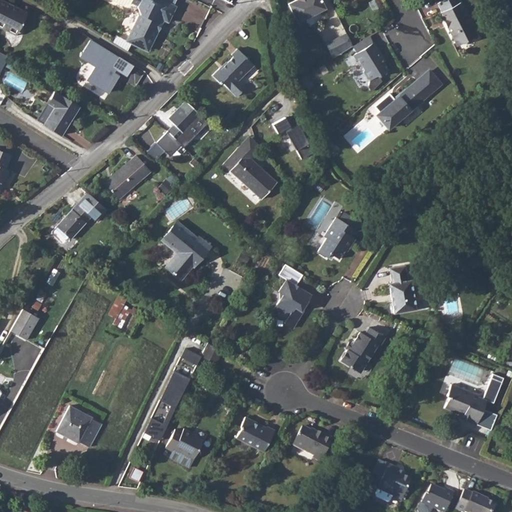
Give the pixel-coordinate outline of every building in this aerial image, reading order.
[(27,12),(2,0),(0,0),(0,28),(7,32),(10,26),(19,30),(27,12)] [(174,6),(177,0),(151,0),(150,1),(147,0),(108,0),(125,8),(132,5),(138,7),(140,16),(128,42),(148,51),(151,44),(153,44),(165,20),(169,23),(177,8),(174,6)] [(326,9),(321,0),(296,0),(298,1),(288,6),(297,23),(326,9)] [(443,13),(447,21),(449,20),(453,27),(450,29),(458,46),(464,43),(467,44),(475,41),(475,37),(480,35),(462,0),(450,0),(441,4),(445,13),(443,13)] [(16,36),(19,30),(10,26),(7,32),(16,36)] [(351,47),(344,33),(323,44),(330,58),(351,47)] [(132,66),(90,40),(80,57),(95,67),(87,79),(108,92),(118,76),(111,71),(113,67),(126,75),(132,66)] [(383,58),(374,43),(354,55),(358,62),(360,62),(365,70),(363,72),(368,80),(371,80),(378,76),(379,77),(388,71),(382,59),(383,58)] [(219,69),(212,76),(222,85),(223,83),(237,97),(245,88),(238,81),(253,66),(236,50),(231,55),(233,58),(221,70),(219,69)] [(0,73),(9,57),(0,52),(0,73)] [(302,66),(296,53),(289,57),(295,69),(302,66)] [(389,130),(442,86),(430,71),(396,100),(390,94),(375,107),(380,113),(377,116),(389,130)] [(312,87),(306,76),(297,81),(303,92),(312,87)] [(378,76),(371,80),(369,88),(371,91),(373,92),(383,82),(379,77),(378,76)] [(54,92),(47,103),(48,103),(54,107),(43,125),(61,136),(78,107),(54,92)] [(185,131),(198,117),(200,116),(186,102),(168,120),(174,125),(168,132),(178,142),(185,135),(183,133),(185,131)] [(54,107),(48,103),(37,121),(43,125),(54,107)] [(204,123),(198,117),(185,131),(191,136),(204,123)] [(291,128),(284,117),(272,124),(277,133),(284,129),(301,159),(313,152),(297,125),(291,128)] [(178,142),(168,132),(157,143),(170,156),(181,145),(178,142)] [(253,158),(241,146),(225,162),(237,175),(236,177),(261,199),(277,183),(252,160),(253,158)] [(0,151),(0,182),(1,181),(4,179),(8,170),(5,169),(10,156),(0,151)] [(119,200),(151,172),(137,156),(105,184),(119,200)] [(178,181),(171,175),(159,188),(166,194),(178,181)] [(83,198),(78,203),(91,215),(96,210),(83,198)] [(71,239),(92,216),(91,215),(78,203),(52,232),(53,234),(63,243),(65,243),(70,238),(71,239)] [(353,238),(357,231),(336,218),(324,237),(326,239),(318,252),(327,258),(329,254),(339,259),(346,247),(349,249),(355,239),(353,238)] [(197,238),(177,221),(161,240),(177,253),(165,267),(181,280),(192,266),(193,267),(210,246),(198,237),(197,238)] [(54,258),(48,273),(56,277),(62,262),(54,258)] [(286,279),(278,291),(283,294),(272,311),(286,319),(283,323),(292,328),(299,317),(297,316),(310,295),(295,285),(302,275),(285,264),(278,275),(286,279)] [(407,280),(405,265),(389,268),(391,283),(388,283),(393,313),(416,310),(411,279),(407,280)] [(128,299),(119,294),(108,314),(116,318),(112,325),(120,329),(131,308),(125,304),(128,299)] [(38,318),(22,309),(10,331),(26,340),(38,318)] [(352,343),(351,343),(340,361),(351,368),(352,366),(360,371),(378,344),(380,345),(385,337),(368,327),(364,334),(359,332),(352,343)] [(208,344),(202,357),(215,364),(222,351),(208,344)] [(201,356),(185,348),(181,357),(196,365),(201,356)] [(189,378),(173,371),(159,400),(171,406),(162,423),(151,418),(144,433),(160,440),(189,378)] [(477,397),(478,395),(451,384),(446,395),(449,397),(444,408),(453,411),(457,410),(464,413),(463,416),(467,418),(466,420),(490,430),(497,414),(482,409),(486,400),(493,403),(503,378),(492,373),(482,398),(477,397)] [(89,449),(102,426),(91,420),(92,419),(70,407),(56,433),(78,445),(79,444),(89,449)] [(264,452),(275,430),(267,426),(266,428),(245,417),(240,426),(241,428),(236,438),(264,452)] [(310,430),(302,426),(292,445),(313,456),(312,458),(321,462),(333,438),(324,434),(324,435),(315,431),(314,433),(310,431),(310,430)] [(191,434),(192,433),(183,428),(181,432),(175,429),(165,448),(172,451),(169,458),(189,468),(203,440),(191,434)] [(379,477),(385,463),(378,460),(372,474),(379,477)] [(397,473),(399,469),(385,463),(379,477),(374,487),(378,488),(375,494),(376,497),(386,502),(389,501),(392,495),(401,500),(411,479),(397,473)] [(142,472),(133,468),(128,477),(138,482),(142,472)] [(440,511),(444,511),(454,492),(446,488),(445,491),(431,484),(426,494),(425,493),(421,503),(420,503),(417,510),(417,511),(430,511),(432,508),(440,511)] [(464,489),(455,509),(461,511),(463,511),(464,511),(463,511),(491,511),(495,504),(481,498),(482,496),(472,492),(472,493),(464,489)]
